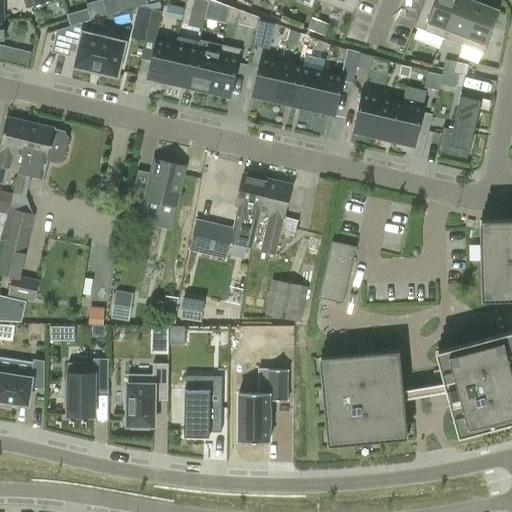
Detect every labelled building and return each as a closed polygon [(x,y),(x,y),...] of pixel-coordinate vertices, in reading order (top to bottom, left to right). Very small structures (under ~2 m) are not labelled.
[(31,0),(23,0),(26,8),(34,6),(31,0)] [(116,0),(102,0),(104,5),(107,15),(119,11),(116,0)] [(117,0),(120,10),(133,6),(131,0),(117,0)] [(317,0),(353,13),(357,0),(317,0)] [(424,0),(414,27),(443,38),(457,0),(434,0),(435,0),(433,0),(424,0)] [(457,0),(443,38),(463,45),(479,3),(470,0),(457,0)] [(479,3),(463,45),(482,52),(498,10),(479,3)] [(258,17),(229,6),(225,23),(255,30),(258,17)] [(261,18),(255,44),(270,48),(276,22),(261,18)] [(57,30),(52,51),(69,55),(71,47),(78,48),(74,66),(116,76),(124,43),(83,33),(85,27),(75,25),(57,30)] [(189,88),(198,49),(200,42),(179,38),(177,44),(168,83),(189,88)] [(168,83),(177,44),(156,39),(147,79),(168,83)] [(31,52),(0,44),(0,58),(28,66),(31,52)] [(221,45),(219,54),(210,93),(230,98),(241,49),(221,45)] [(198,49),(189,88),(210,93),(219,54),(198,49)] [(273,101),(282,62),(260,57),(251,96),(273,101)] [(444,59),(442,68),(442,69),(454,71),(456,62),(444,59)] [(282,62),(273,101),(294,106),(303,67),(282,62)] [(469,65),(456,62),(454,71),(454,72),(466,74),(469,65)] [(303,67),(294,106),(315,111),(324,72),(303,67)] [(324,72),(315,111),(335,116),(344,76),(324,72)] [(352,132),(374,137),(383,98),(361,93),(352,132)] [(443,127),(438,152),(467,159),(481,100),(460,95),(452,129),(443,127)] [(404,102),(383,98),(374,137),(394,142),(404,102)] [(404,102),(394,142),(415,146),(424,107),(404,102)] [(11,169),(14,153),(22,155),(29,123),(6,117),(0,140),(0,182),(6,184),(10,169),(11,169)] [(64,132),(53,130),(53,128),(29,123),(22,155),(13,195),(23,197),(29,174),(42,177),(47,158),(57,161),(62,158),(67,138),(64,132)] [(141,214),(144,199),(176,206),(185,167),(153,160),(150,173),(138,170),(128,211),(141,214)] [(245,174),(237,206),(232,228),(196,219),(189,249),(226,258),(229,242),(251,247),(260,212),(263,212),(271,180),(245,174)] [(271,180),(263,212),(270,214),(267,224),(282,228),(281,233),(294,236),(298,221),(284,218),(292,185),(271,180)] [(9,210),(12,193),(0,190),(0,233),(3,234),(5,224),(6,224),(9,210)] [(0,260),(0,268),(20,273),(35,214),(13,209),(0,260)] [(511,219),(491,220),(491,221),(487,221),(487,239),(481,239),(481,241),(480,241),(481,280),(482,280),(482,282),(488,282),(488,299),(493,299),(493,300),(511,299),(511,219)] [(276,254),(281,233),(282,228),(267,224),(261,250),(276,254)] [(318,297),(343,303),(356,247),(332,241),(318,297)] [(12,273),(8,295),(35,301),(40,280),(12,273)] [(265,314),(301,321),(308,286),(272,279),(265,314)] [(116,291),(111,318),(129,321),(134,294),(116,291)] [(182,317),(204,319),(205,295),(183,293),(182,317)] [(0,297),(0,321),(20,322),(24,303),(0,297)] [(14,324),(0,323),(0,337),(12,340),(14,324)] [(169,326),(152,326),(152,352),(169,352),(169,326)] [(451,406),(450,407),(455,427),(457,426),(458,431),(474,427),(476,432),(478,432),(478,433),(511,424),(511,340),(497,344),(496,338),(494,339),(493,337),(455,348),(456,349),(454,349),(455,355),(439,359),(440,364),(439,364),(444,384),(445,384),(458,380),(460,386),(447,390),(450,401),(463,397),(464,403),(451,407),(451,406)] [(399,351),(319,358),(321,379),(322,386),(327,446),(361,443),(384,441),(407,439),(404,406),(403,406),(390,408),(388,384),(401,383),(402,383),(399,351)] [(94,388),(108,388),(108,358),(93,358),(93,363),(68,363),(68,382),(65,382),(65,398),(68,398),(68,415),(94,415),(94,388)] [(5,402),(28,405),(31,387),(44,389),(44,361),(33,359),(31,372),(12,369),(11,374),(0,372),(0,403),(5,404),(5,402)] [(149,425),(153,425),(154,393),(168,393),(168,363),(153,363),(152,374),(128,374),(128,390),(124,390),(124,408),(127,408),(127,425),(131,425),(131,429),(149,429),(149,425)] [(238,392),(238,442),(269,442),(269,400),(287,400),(287,369),(259,369),(259,392),(238,392)] [(184,391),(183,438),(209,439),(209,433),(209,429),(221,429),(221,377),(206,377),(206,391),(184,391)]
